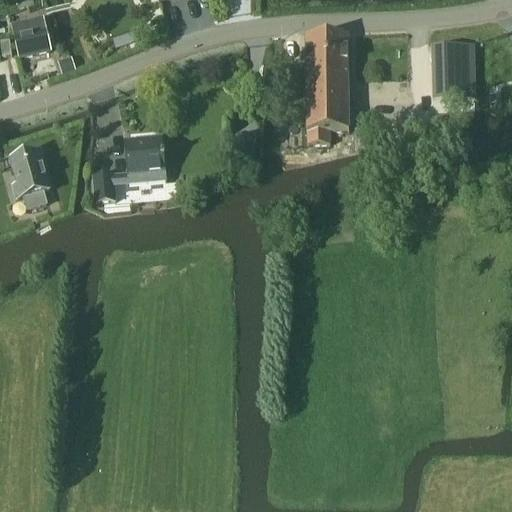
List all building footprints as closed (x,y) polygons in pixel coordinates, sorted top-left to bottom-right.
[(13,35),(19,62),(51,54),(44,27),(13,35)] [(133,34),(110,42),(114,52),(137,44),(133,34)] [(346,39),(305,39),(305,85),(347,84),(346,39)] [(11,58),(9,44),(0,45),(2,60),(11,58)] [(476,101),(474,49),(434,51),(436,103),(476,101)] [(74,73),(71,62),(59,65),(63,77),(74,73)] [(347,86),(305,86),(306,136),(348,136),(347,86)] [(496,97),(489,98),(489,107),(497,106),(496,97)] [(252,163),(253,139),(238,138),(237,163),(252,163)] [(128,183),(165,180),(161,144),(125,147),(128,183)] [(41,194),(47,193),(38,155),(11,162),(17,187),(12,188),(15,201),(24,199),(27,211),(44,207),(41,194)] [(96,205),(115,203),(113,178),(94,180),(96,205)]
